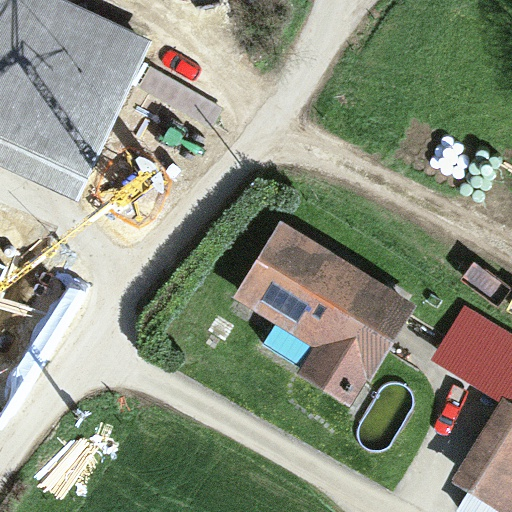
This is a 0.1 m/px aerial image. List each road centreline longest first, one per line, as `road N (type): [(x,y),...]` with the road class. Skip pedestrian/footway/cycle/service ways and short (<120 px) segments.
road 1 (unclassified): [(338,0),(264,127),(79,353),(0,467)]
road 2 (track): [(390,511),(159,382),(79,353)]
road 3 (track): [(264,127),(511,246)]
road 4 (track): [(0,182),(80,227),(128,292)]
